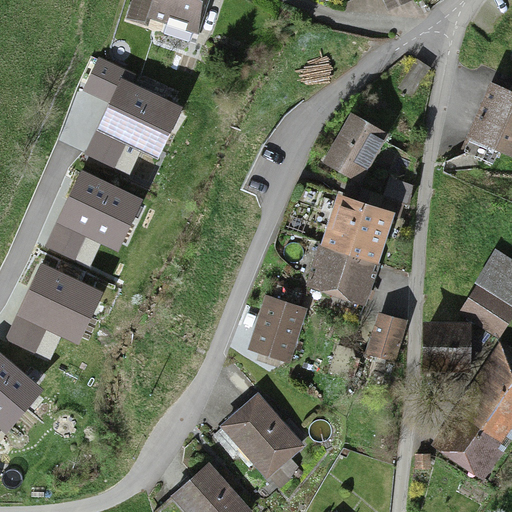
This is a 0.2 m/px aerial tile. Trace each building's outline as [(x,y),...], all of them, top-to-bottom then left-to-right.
[(203,0),(156,0),(152,13),(195,26),(203,0)] [(412,0),(384,0),(390,11),(412,0)] [(417,61),(399,87),(410,94),(428,68),(417,61)] [(180,102),(122,76),(88,151),(128,169),(140,142),(158,150),(180,102)] [(511,99),(487,89),(464,144),(511,164),(511,99)] [(386,143),(346,122),(320,171),(359,192),(386,143)] [(139,195),(82,169),(60,218),(118,243),(139,195)] [(414,185),(389,177),(382,196),(402,203),(407,205),(414,185)] [(328,246),(371,260),(382,226),(400,232),(404,219),(397,217),(402,203),(382,196),(366,191),(360,206),(344,200),(328,246)] [(371,260),(328,246),(316,281),(367,298),(379,263),(371,260)] [(511,267),(496,257),(460,313),(500,338),(511,319),(511,267)] [(306,315),(265,303),(249,357),(291,369),(306,315)] [(405,320),(380,313),(368,351),(393,358),(405,320)] [(466,330),(430,328),(429,361),(464,363),(466,330)] [(511,351),(494,340),(486,353),(467,383),(480,391),(445,446),(483,470),(511,423),(511,351)] [(364,356),(335,346),(326,372),(355,382),(364,356)] [(40,385),(0,351),(0,420),(6,425),(40,385)] [(307,454),(256,398),(219,431),(270,487),(307,454)] [(175,425),(152,410),(130,445),(153,460),(175,425)] [(247,511),(209,467),(171,500),(181,511),(247,511)]
